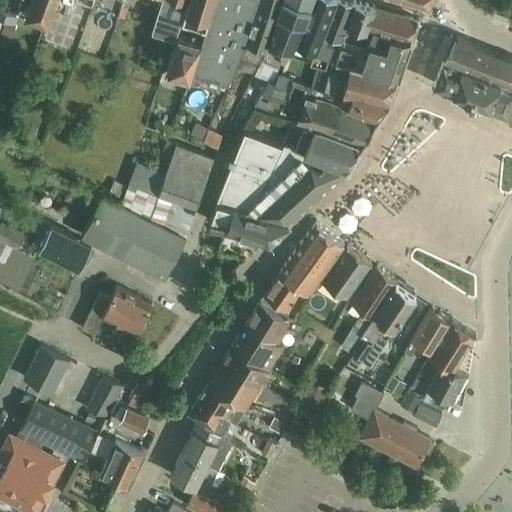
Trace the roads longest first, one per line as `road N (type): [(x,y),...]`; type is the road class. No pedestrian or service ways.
road 1 (unclassified): [(443,511),(476,483),(491,452),(494,267),(511,233)]
road 2 (residential): [(125,511),(269,251)]
road 3 (residential): [(55,343),(133,374),(197,306),(269,251)]
road 4 (unknown): [(43,324),(87,261),(197,306)]
